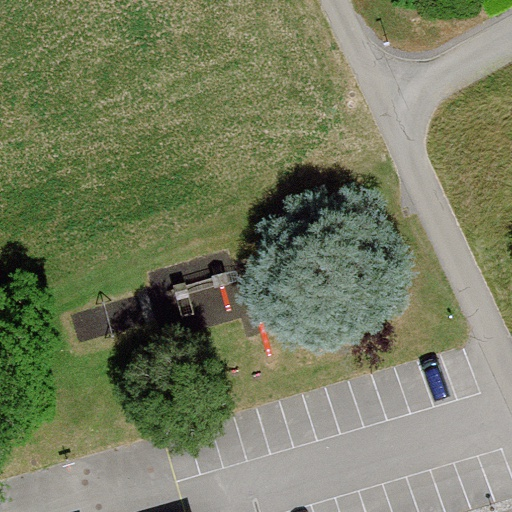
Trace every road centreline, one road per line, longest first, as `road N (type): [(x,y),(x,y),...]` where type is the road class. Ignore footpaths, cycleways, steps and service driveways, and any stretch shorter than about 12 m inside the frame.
road 1 (residential): [(511,393),(387,99)]
road 2 (residential): [(511,32),(387,99)]
